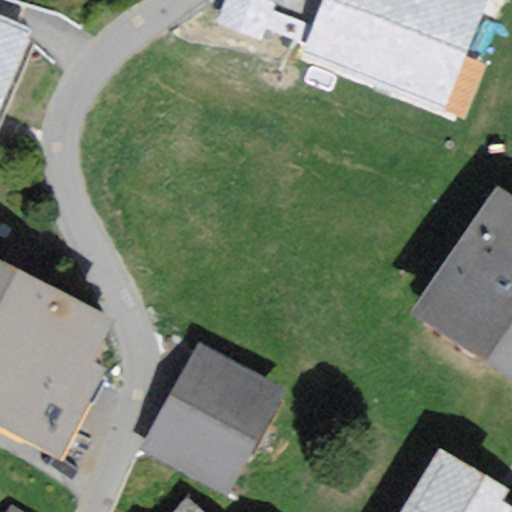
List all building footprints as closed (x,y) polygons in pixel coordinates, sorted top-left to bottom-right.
[(485,0),(323,0),(301,56),(442,110),(485,0)] [(0,109),(31,30),(0,18),(0,109)] [(511,198),(495,187),(412,314),(511,378),(511,198)] [(0,264),(0,428),(60,458),(126,327),(0,264)] [(283,392),(199,346),(141,450),(225,497),(283,392)] [(511,511),(511,493),(439,449),(401,511),(511,511)] [(202,511),(186,496),(171,511),(202,511)]
